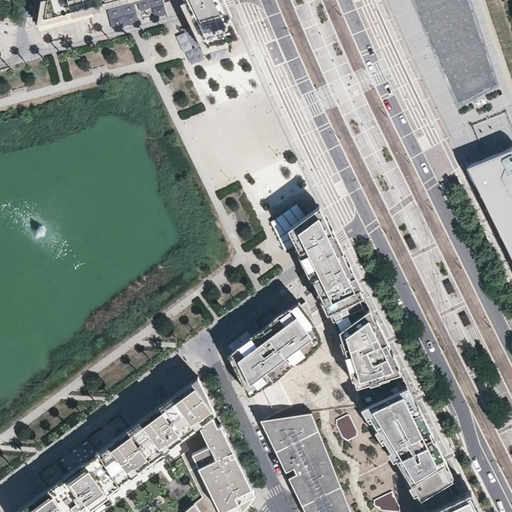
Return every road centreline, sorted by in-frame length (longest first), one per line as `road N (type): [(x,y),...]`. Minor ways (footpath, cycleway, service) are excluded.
road 1 (residential): [(284,505),(203,342),(370,218)]
road 2 (primary): [(511,348),(346,0)]
road 3 (primary): [(370,218),(511,511)]
road 4 (primary): [(269,0),(370,218)]
road 5 (residential): [(237,0),(19,59)]
